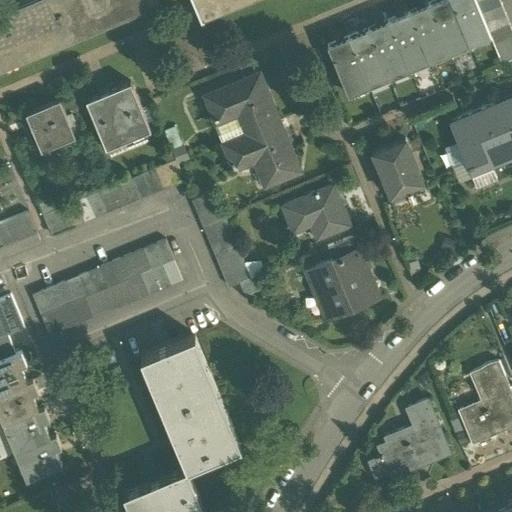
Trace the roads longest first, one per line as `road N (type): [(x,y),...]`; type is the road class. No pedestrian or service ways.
road 1 (residential): [(208,282),(174,198),(12,262)]
road 2 (residential): [(12,262),(50,347),(208,282)]
road 3 (residential): [(511,251),(425,317),(359,391)]
road 4 (residential): [(359,391),(249,326),(208,282)]
road 5 (residential): [(359,391),(283,511)]
